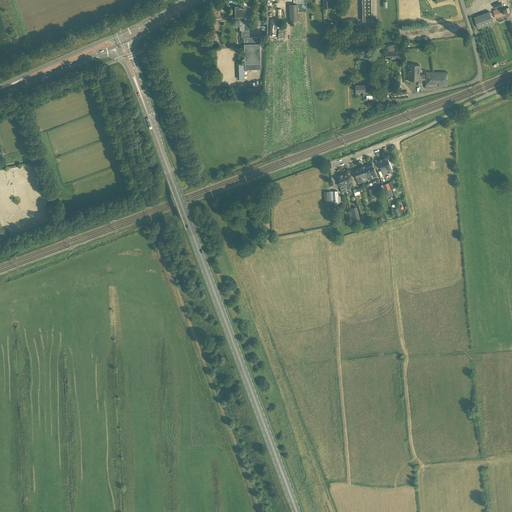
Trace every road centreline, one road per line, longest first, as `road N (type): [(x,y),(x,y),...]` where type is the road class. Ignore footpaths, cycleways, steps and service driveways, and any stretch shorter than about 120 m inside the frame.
road 1 (secondary): [(296,511),(147,114)]
road 2 (residential): [(374,0),(382,100),(478,77),(460,0)]
road 3 (unclassified): [(332,165),(511,84)]
road 4 (secondary): [(117,35),(0,87)]
road 5 (secondary): [(0,91),(117,46)]
